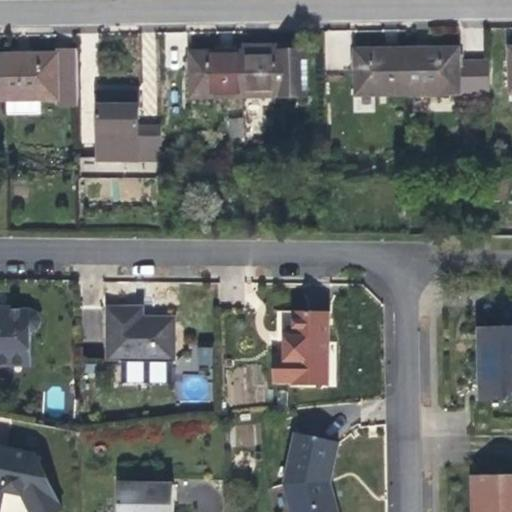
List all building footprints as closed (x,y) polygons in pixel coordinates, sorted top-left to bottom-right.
[(350,30),(324,31),(325,70),(352,69),(350,30)] [(58,57),(6,55),(0,55),(0,100),(5,101),(58,103),(58,107),(77,108),(78,52),(58,51),(58,57)] [(301,56),(235,55),(184,54),(183,97),(235,98),(300,98),(301,56)] [(354,54),(354,55),(352,96),(406,98),(455,99),(456,64),(456,55),(407,54),(354,54)] [(125,170),(168,171),(169,135),(144,135),(145,101),(106,100),(104,159),(125,160),(125,170)] [(226,120),(230,138),(247,135),(243,116),(226,120)] [(110,365),(176,365),(176,326),(143,326),(143,312),(111,312),(110,365)] [(0,369),(6,370),(6,360),(33,360),(33,335),(41,333),(43,326),(40,318),(31,315),(0,314),(0,369)] [(296,316),(296,341),(296,350),(287,350),(287,359),(276,360),(277,387),(295,387),(295,390),(332,390),(333,316),(296,316)] [(490,391),(491,407),(511,406),(511,333),(479,335),(481,391),(490,391)] [(296,350),(296,341),(288,341),(287,350),(296,350)] [(6,360),(6,370),(33,370),(33,360),(6,360)] [(482,408),(491,407),(490,391),(481,391),(482,408)] [(294,511),(339,511),(333,486),(341,448),(300,439),(289,488),(294,511)] [(0,451),(0,511),(5,511),(9,496),(27,499),(33,511),(66,511),(43,460),(0,451)] [(472,511),(511,511),(511,486),(472,487),(472,511)] [(175,511),(175,491),(121,491),(121,511),(175,511)]
